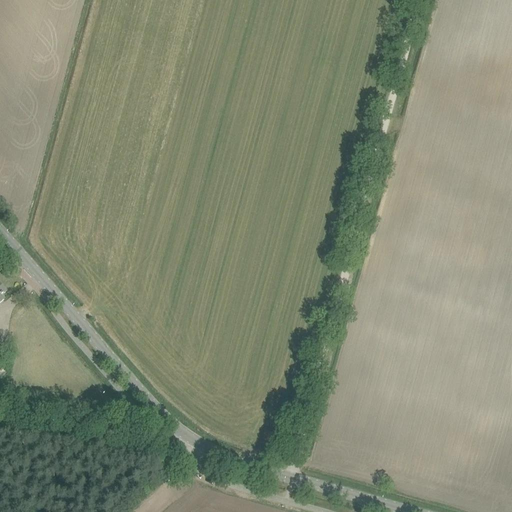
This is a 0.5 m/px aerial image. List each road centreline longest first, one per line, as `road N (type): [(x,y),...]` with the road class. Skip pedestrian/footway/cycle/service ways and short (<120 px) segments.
road 1 (tertiary): [(411,511),(228,459),(189,437),(0,230)]
road 2 (track): [(291,478),(419,0)]
